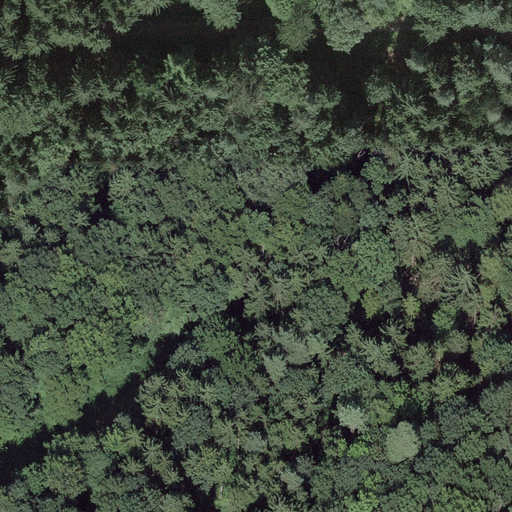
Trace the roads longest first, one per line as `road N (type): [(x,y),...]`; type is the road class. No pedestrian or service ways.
road 1 (track): [(511,194),(378,306),(235,328),(5,511)]
road 2 (track): [(0,27),(477,21),(511,38)]
